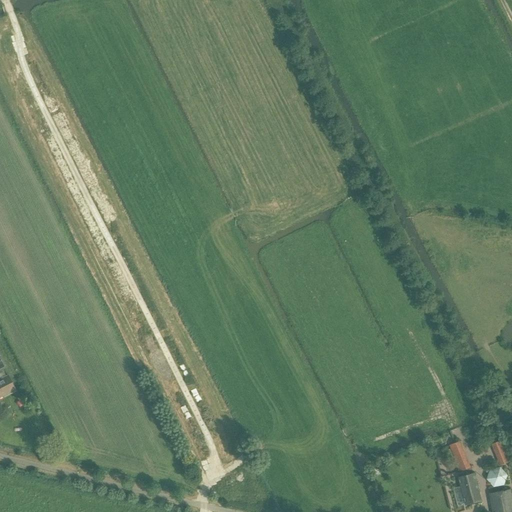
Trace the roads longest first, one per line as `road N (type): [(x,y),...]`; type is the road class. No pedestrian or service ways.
road 1 (track): [(11,15),(38,99),(205,433),(213,473),(204,506)]
road 2 (unclassified): [(0,456),(228,511)]
